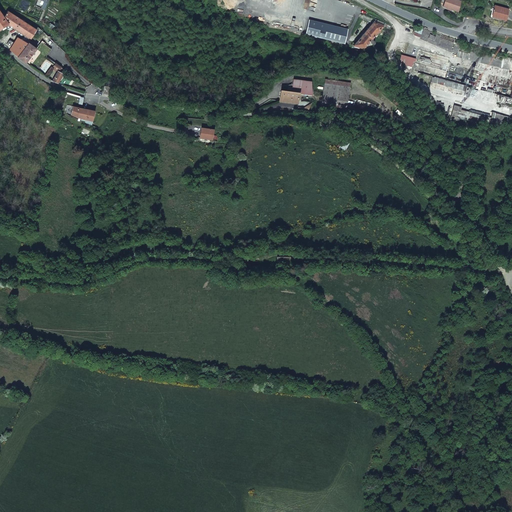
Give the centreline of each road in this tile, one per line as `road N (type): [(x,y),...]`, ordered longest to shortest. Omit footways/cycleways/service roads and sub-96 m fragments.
road 1 (track): [(0,275),(82,284),(150,260),(254,260),(293,250),(511,273)]
road 2 (unclassified): [(319,124),(91,97),(52,84),(0,43)]
road 3 (track): [(511,281),(400,168),(319,124)]
